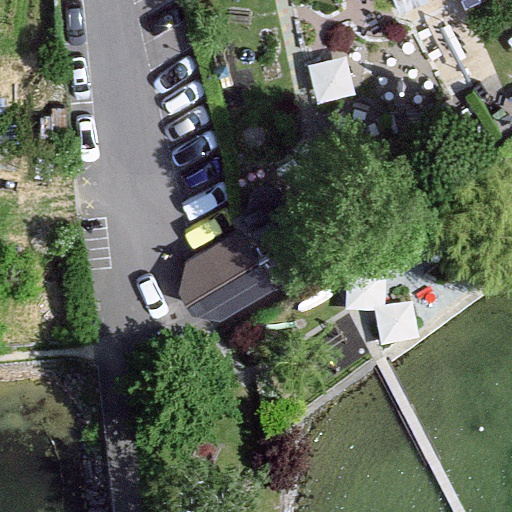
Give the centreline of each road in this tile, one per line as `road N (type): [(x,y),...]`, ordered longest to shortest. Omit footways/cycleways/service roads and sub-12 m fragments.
road 1 (residential): [(129,347),(100,0)]
road 2 (track): [(0,362),(129,347)]
